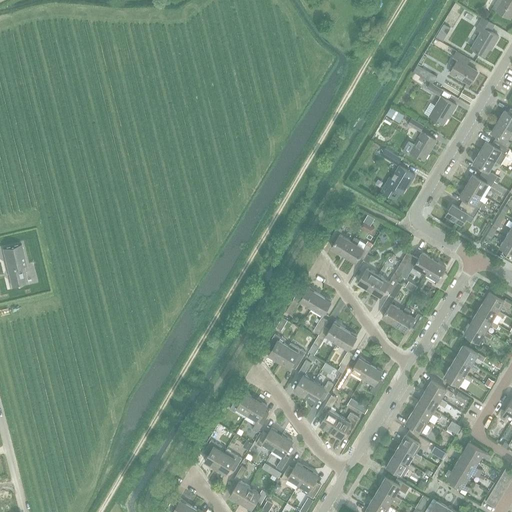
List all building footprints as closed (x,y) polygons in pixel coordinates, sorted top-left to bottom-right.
[(511,0),(496,0),(491,8),(508,17),(511,10),(511,0)] [(475,28),(480,31),(470,48),(484,56),(492,42),(493,43),(499,35),(490,30),(493,25),(481,18),(475,28)] [(439,32),(436,37),(442,41),(446,36),(439,32)] [(449,73),(466,83),(464,87),(466,88),(476,72),(465,65),(468,60),(455,52),(452,57),(457,60),(449,73)] [(417,64),(413,71),(432,82),(436,75),(417,64)] [(439,95),(442,90),(429,83),(426,88),(439,95)] [(440,96),(428,116),(443,124),(449,114),(451,114),(456,106),(440,96)] [(503,110),(497,120),(511,129),(511,109),(510,113),(503,110)] [(420,131),(423,125),(411,118),(407,124),(420,131)] [(511,129),(497,120),(491,131),(496,134),(494,139),(507,146),(510,141),(506,139),(511,129)] [(435,140),(422,132),(414,144),(409,140),(402,151),(408,154),(410,151),(424,160),(435,140)] [(485,140),(479,151),(494,160),(499,163),(508,147),(507,146),(494,139),(491,144),(485,140)] [(397,164),(400,158),(385,149),(381,155),(397,164)] [(479,151),(472,162),(483,168),(480,173),(493,180),(496,175),(488,170),(494,160),(479,151)] [(387,185),(388,186),(384,193),(395,199),(399,192),(401,193),(408,182),(410,183),(414,175),(398,165),(387,185)] [(472,175),(466,185),(480,193),(484,195),(493,180),(480,173),(477,178),(472,175)] [(466,185),(460,195),(463,197),(460,202),(473,209),(476,211),(482,200),(478,198),(480,193),(466,185)] [(452,203),(445,214),(460,223),(464,217),(470,221),(476,211),(473,209),(460,202),(457,207),(452,203)] [(504,205),(500,210),(505,213),(509,208),(504,205)] [(500,222),(505,213),(500,210),(495,219),(500,222)] [(368,216),(364,222),(371,226),(375,220),(368,216)] [(495,231),(500,222),(495,219),(490,228),(495,231)] [(343,229),(337,226),(330,239),(335,242),(332,247),(343,254),(351,240),(340,234),(343,229)] [(489,240),(495,231),(490,228),(484,237),(489,240)] [(351,240),(343,254),(356,261),(359,256),(364,259),(368,253),(372,246),(366,243),(366,244),(363,248),(357,244),(359,240),(354,237),(352,241),(351,240)] [(511,241),(504,237),(499,246),(511,254),(511,241)] [(2,249),(7,269),(11,287),(27,283),(23,266),(26,265),(21,245),(2,249)] [(425,273),(433,259),(421,252),(418,258),(407,251),(400,263),(400,262),(393,274),(398,277),(401,271),(407,275),(413,266),(425,273)] [(445,266),(433,259),(425,273),(437,280),(434,285),(439,288),(447,275),(441,272),(445,266)] [(370,289),(379,274),(367,267),(358,282),(370,289)] [(390,281),(379,274),(370,289),(381,296),(390,281)] [(409,280),(405,286),(414,292),(418,286),(409,280)] [(402,285),(396,281),(389,294),(394,298),(402,285)] [(311,307),(319,294),(313,290),(313,289),(308,286),(299,300),(311,307)] [(489,291),(483,302),(498,311),(498,310),(502,304),(509,308),(511,304),(504,299),(504,300),(489,291)] [(324,297),(319,294),(311,307),(323,314),(331,300),(325,296),(324,297)] [(292,314),(299,301),(294,298),(286,311),(292,314)] [(505,314),(498,310),(498,311),(483,302),(476,312),(492,321),(492,320),(496,314),(503,318),(505,314)] [(394,323),(402,311),(390,303),(382,316),(394,323)] [(402,311),(394,323),(406,330),(409,326),(414,329),(422,316),(417,313),(414,318),(408,314),(410,310),(405,306),(402,311)] [(499,324),(492,320),(492,321),(476,312),(470,322),(485,331),(486,330),(490,324),(496,328),(499,324)] [(322,315),(314,329),(320,333),(323,328),(328,319),(322,315)] [(282,317),(276,327),(281,330),(287,320),(282,317)] [(320,333),(314,342),(320,346),(326,335),(337,341),(345,328),(334,321),(328,332),(323,328),(320,333)] [(493,335),(486,330),(485,331),(470,322),(464,333),(479,342),(483,334),(490,339),(493,335)] [(357,335),(345,328),(337,341),(349,348),(357,335)] [(275,333),(265,350),(270,353),(269,354),(279,360),(289,345),(284,342),(285,339),(275,333)] [(289,345),(279,360),(290,366),(291,365),(296,368),(306,351),(291,341),(289,345)] [(463,344),(456,355),(472,364),(472,363),(476,357),(483,361),(485,357),(478,352),(478,353),(463,344)] [(348,350),(341,361),(346,365),(347,363),(353,354),(348,350)] [(479,367),(472,363),(472,364),(456,355),(450,365),(465,374),(466,373),(470,367),(477,371),(479,367)] [(346,365),(341,374),(347,378),(351,370),(363,377),(370,364),(365,360),(365,359),(360,356),(353,367),(347,363),(346,365)] [(295,389),(305,395),(314,380),(304,374),(311,362),(307,359),(299,372),(304,375),(295,389)] [(370,364),(363,377),(374,384),(369,391),(375,395),(381,384),(376,381),(383,370),(377,366),(376,367),(370,364)] [(473,377),(466,373),(465,374),(450,365),(444,376),(459,385),(464,377),(470,381),(473,377)] [(490,386),(494,380),(489,377),(485,383),(490,386)] [(431,379),(425,390),(440,399),(444,392),(451,396),(453,392),(446,388),(431,379)] [(314,380),(305,395),(316,402),(320,396),(324,399),(332,386),(334,384),(328,380),(327,383),(325,386),(314,380)] [(447,403),(440,399),(425,390),(418,400),(434,410),(434,409),(438,403),(445,407),(445,406),(447,403)] [(466,397),(457,391),(454,396),(463,402),(466,397)] [(245,417),(257,398),(247,392),(243,398),(238,395),(230,408),(245,417)] [(328,410),(320,424),(330,431),(340,415),(334,412),(336,408),(332,406),(336,398),(331,395),(324,407),(328,410)] [(511,415),(511,397),(500,417),(504,419),(508,413),(511,415)] [(268,405),(257,398),(245,417),(246,417),(248,414),(258,420),(253,428),(258,431),(270,413),(265,410),(268,405)] [(352,407),(358,410),(361,402),(356,400),(352,407)] [(441,413),(434,409),(434,410),(418,400),(412,411),(427,420),(428,419),(432,413),(439,417),(441,413)] [(340,415),(330,431),(341,437),(342,435),(347,438),(360,417),(350,411),(346,419),(340,415)] [(435,423),(428,419),(427,420),(412,411),(406,421),(412,425),(409,429),(418,435),(421,431),(426,433),(430,426),(432,427),(435,423)] [(460,425),(452,421),(449,426),(457,430),(460,425)] [(268,424),(256,443),(261,446),(266,449),(268,446),(273,449),(282,433),(268,424)] [(430,443),(418,435),(409,429),(407,434),(406,433),(399,444),(415,453),(415,452),(419,446),(426,450),(430,443)] [(273,449),(271,452),(281,458),(276,466),(281,470),(289,457),(284,454),(293,440),(282,433),(273,449)] [(215,467),(226,449),(224,452),(219,449),(221,446),(211,440),(203,453),(208,455),(204,460),(215,467)] [(247,440),(244,445),(249,449),(253,443),(247,440)] [(468,441),(463,451),(478,460),(482,455),(488,459),(490,455),(468,441)] [(422,456),(415,452),(415,453),(399,444),(393,454),(408,463),(409,462),(413,456),(419,460),(422,456)] [(439,448),(436,452),(442,456),(445,451),(439,448)] [(241,458),(226,449),(215,467),(226,473),(229,468),(233,471),(241,458)] [(475,466),(478,460),(463,451),(457,459),(479,473),(481,469),(475,466)] [(247,452),(244,457),(250,461),(253,455),(247,452)] [(416,467),(409,462),(408,463),(393,454),(387,465),(402,474),(406,467),(413,471),(416,467)] [(479,473),(457,459),(452,468),(468,478),(471,472),(477,476),(478,476),(479,473)] [(298,484),(307,468),(297,462),(293,468),(289,465),(281,478),(286,481),(288,478),(298,484)] [(230,496),(240,502),(249,487),(240,481),(247,469),(241,466),(234,478),(239,481),(230,496)] [(273,467),(270,473),(272,474),(276,477),(279,478),(282,473),(273,467)] [(318,475),(307,468),(298,484),(303,487),(302,490),(313,497),(322,484),(315,480),(318,475)] [(464,484),(468,478),(452,468),(446,478),(461,487),(467,490),(468,491),(470,487),(464,484)] [(511,478),(511,476),(504,471),(501,476),(510,482),(511,478)] [(386,476),(379,487),(394,496),(395,495),(399,489),(405,493),(410,486),(396,478),(394,481),(386,476)] [(510,482),(501,476),(498,481),(507,487),(510,482)] [(421,478),(417,485),(422,488),(426,482),(421,478)] [(276,481),(273,486),(279,489),(282,485),(276,481)] [(507,487),(498,481),(495,486),(504,492),(507,487)] [(504,492),(495,486),(492,491),(501,497),(504,492)] [(260,493),(249,487),(240,502),(251,508),(255,503),(259,505),(267,493),(262,489),(260,493)] [(379,487),(373,497),(388,506),(389,505),(392,499),(399,503),(402,499),(395,495),(394,496),(379,487)] [(501,497),(492,491),(489,496),(498,502),(501,497)] [(307,496),(299,509),(302,511),(304,511),(312,500),(307,496)] [(498,502),(489,496),(485,501),(495,507),(498,502)] [(367,508),(364,511),(384,511),(386,509),(390,511),(393,511),(395,509),(389,505),(388,506),(373,497),(367,508)] [(168,506),(164,511),(187,511),(191,506),(186,503),(187,502),(181,498),(174,509),(168,506)] [(419,499),(414,507),(422,511),(426,503),(419,499)] [(443,511),(447,506),(437,500),(429,511),(443,511)] [(267,511),(273,504),(267,501),(260,511),(267,511)]
